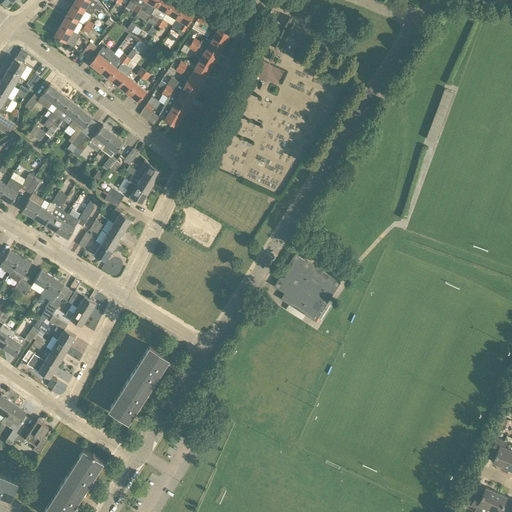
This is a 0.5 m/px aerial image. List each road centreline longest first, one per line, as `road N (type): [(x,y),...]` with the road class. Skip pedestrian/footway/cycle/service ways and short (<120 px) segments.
road 1 (residential): [(208,347),(420,21)]
road 2 (residential): [(186,163),(12,28)]
road 3 (residential): [(186,163),(256,0)]
road 4 (residential): [(124,296),(186,163)]
road 5 (residential): [(124,296),(0,223)]
road 6 (residential): [(135,461),(208,347)]
road 7 (residential): [(61,408),(124,296)]
